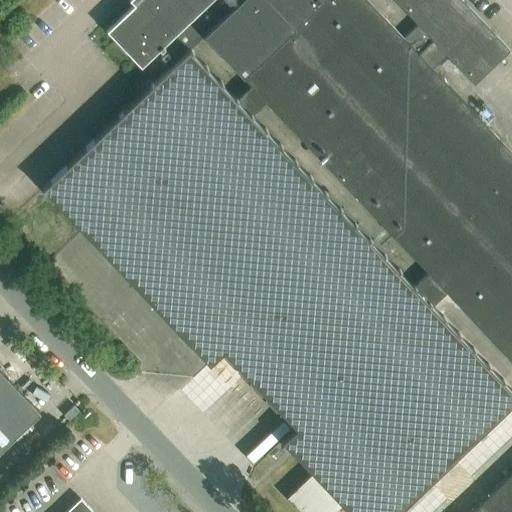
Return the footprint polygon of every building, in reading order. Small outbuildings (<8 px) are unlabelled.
[(151,56),(165,71),(42,189),(208,363),(221,350),(236,366),(295,428),(281,441),(348,511),(395,511),(511,402),(511,386),(433,303),(446,290),(511,359),(511,149),(431,66),(445,53),(473,82),(509,50),(461,0),(393,0),(417,24),(403,37),(367,0),(127,0),(132,5),(105,31),(140,67),(151,56)] [(0,448),(39,412),(0,371),(0,448)] [(255,460),(292,425),(285,417),(248,453),(255,460)] [(511,511),(511,471),(468,511),(511,511)] [(91,511),(78,498),(63,511),(91,511)]
